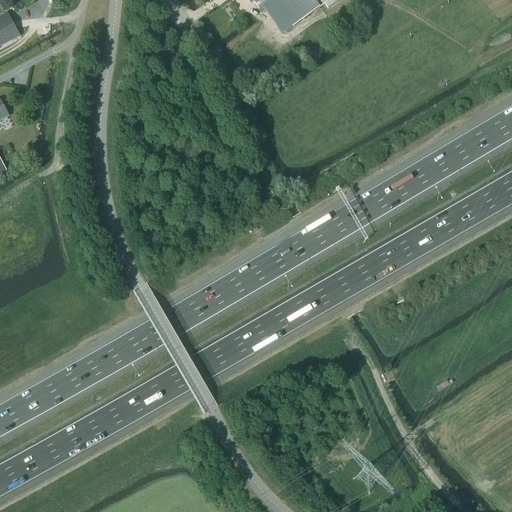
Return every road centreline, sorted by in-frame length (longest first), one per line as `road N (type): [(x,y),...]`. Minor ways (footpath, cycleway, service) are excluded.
road 1 (motorway): [(511,122),(0,420)]
road 2 (motorway): [(0,480),(511,188)]
road 3 (unclassified): [(279,511),(226,444),(113,232),(99,151),(114,0)]
road 4 (track): [(468,511),(405,439),(375,375)]
